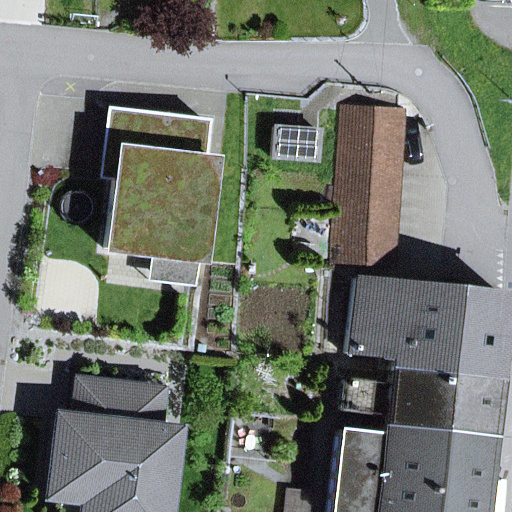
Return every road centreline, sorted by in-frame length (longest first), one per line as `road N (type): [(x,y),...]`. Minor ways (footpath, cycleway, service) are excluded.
road 1 (residential): [(511,260),(480,238),(452,106),(413,71),(19,49)]
road 2 (residential): [(19,49),(0,215)]
